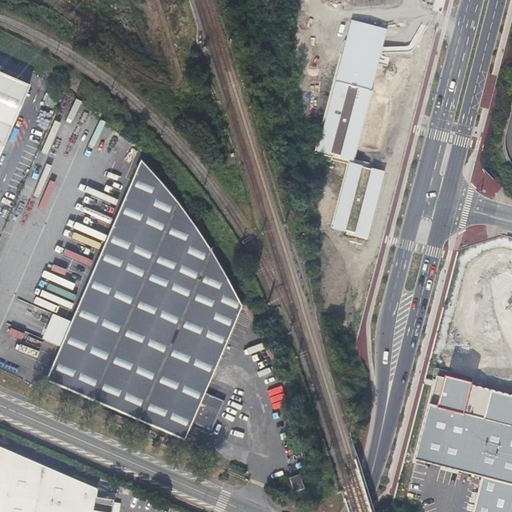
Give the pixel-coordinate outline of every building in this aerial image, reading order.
[(387,30),(351,20),(314,153),(346,162),(328,228),(367,238),(386,170),(351,160),(387,30)] [(0,73),(0,145),(26,85),(0,73)] [(180,439),(189,420),(201,391),(238,305),(207,251),(174,202),(138,160),(42,380),(180,439)] [(511,511),(511,395),(439,377),(416,461),(429,464),(485,479),(476,511),(511,511)] [(201,391),(189,420),(208,428),(221,400),(201,391)] [(110,511),(113,498),(96,495),(97,487),(0,445),(0,511),(110,511)] [(303,488),(298,473),(288,477),(293,492),(303,488)]
